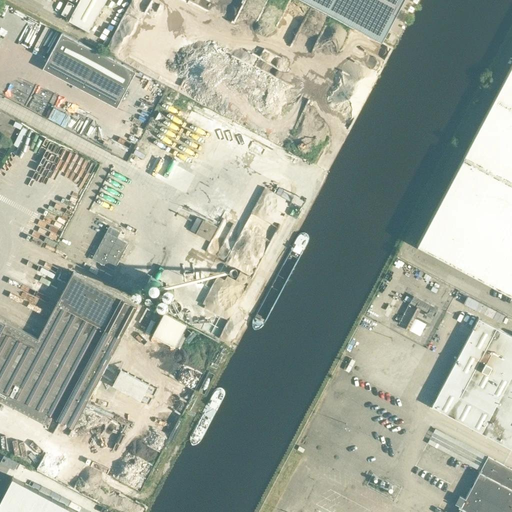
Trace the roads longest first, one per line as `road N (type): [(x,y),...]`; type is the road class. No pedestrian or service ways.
road 1 (unknown): [(511,47),(414,237),(429,263),(511,307)]
road 2 (unknown): [(416,447),(333,403),(345,387),(413,410)]
road 3 (unknown): [(408,511),(334,476),(308,506),(319,511)]
